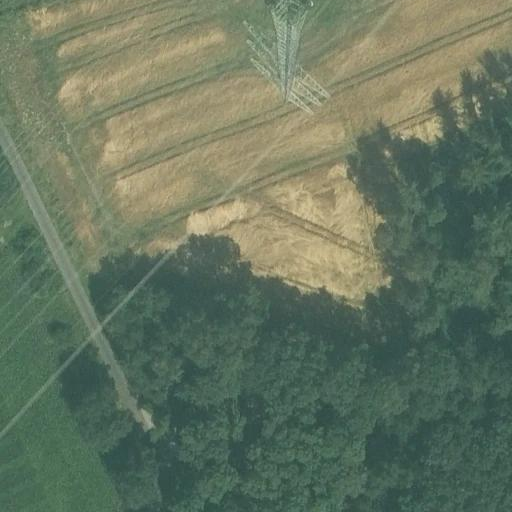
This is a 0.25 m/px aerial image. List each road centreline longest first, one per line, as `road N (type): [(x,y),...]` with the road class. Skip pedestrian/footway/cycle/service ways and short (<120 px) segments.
road 1 (unclassified): [(0,133),(188,511)]
road 2 (track): [(151,443),(511,338)]
